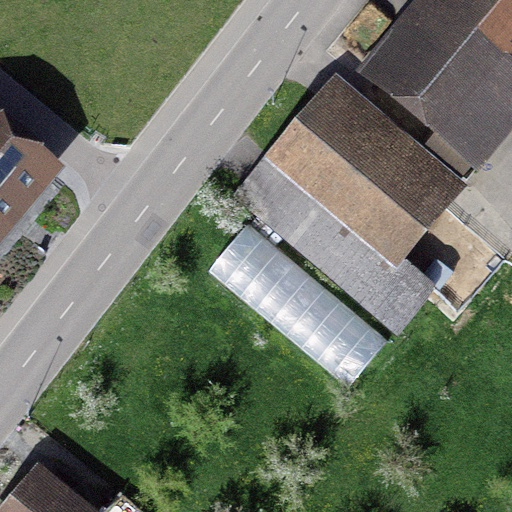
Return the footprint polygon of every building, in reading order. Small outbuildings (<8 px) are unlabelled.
[(511,0),(460,0),(448,16),(434,5),(371,79),(437,134),(423,151),(457,180),(511,113),(511,0)] [(438,204),(322,107),(276,162),(392,259),(438,204)] [(0,224),(41,176),(0,141),(0,224)] [(405,247),(401,253),(401,258),(402,264),(405,268),(409,271),(415,273),(422,273),(427,270),(431,265),(433,259),(432,252),(429,247),(424,243),(417,241),(410,242),(405,247)] [(73,511),(35,481),(9,511),(73,511)]
